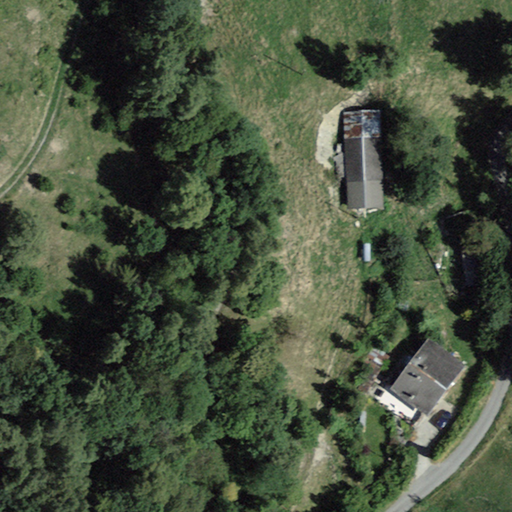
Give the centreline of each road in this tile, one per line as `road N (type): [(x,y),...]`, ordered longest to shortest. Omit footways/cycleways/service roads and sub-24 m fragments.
road 1 (track): [(140,0),(144,22),(211,127),(226,170),(234,249),(208,349),(198,511)]
road 2 (track): [(81,0),(44,134),(0,192)]
road 3 (track): [(399,511),(477,435),(502,391),(511,351)]
